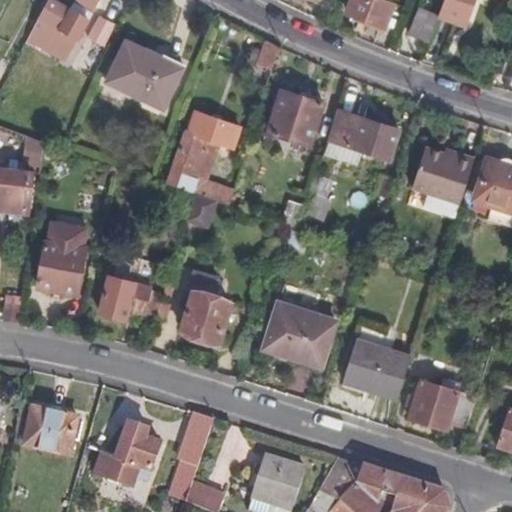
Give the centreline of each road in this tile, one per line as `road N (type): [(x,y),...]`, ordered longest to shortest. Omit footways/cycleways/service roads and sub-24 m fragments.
road 1 (residential): [(483,483),(108,364),(0,344)]
road 2 (residential): [(511,115),(227,0)]
